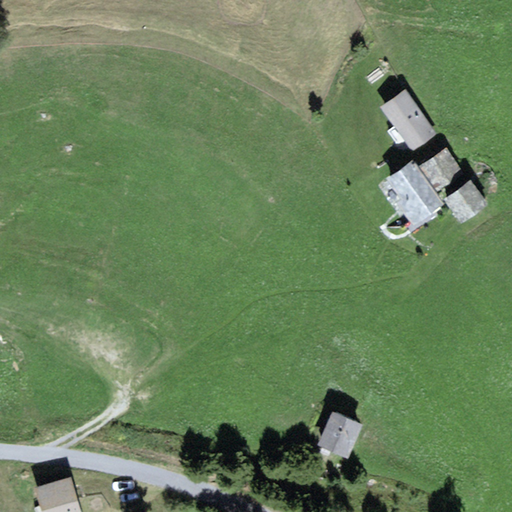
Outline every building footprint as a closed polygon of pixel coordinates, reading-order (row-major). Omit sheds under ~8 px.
[(415,95),(391,109),(415,151),(439,138),(415,95)] [(450,156),(430,167),(443,190),(463,178),(450,156)] [(419,166),(393,182),(418,223),(444,208),(419,166)] [(480,186),(454,201),(466,222),(492,207),(480,186)] [(367,426),(342,414),(326,447),(352,459),(367,426)] [(80,511),(72,482),(41,490),(47,511),(80,511)]
